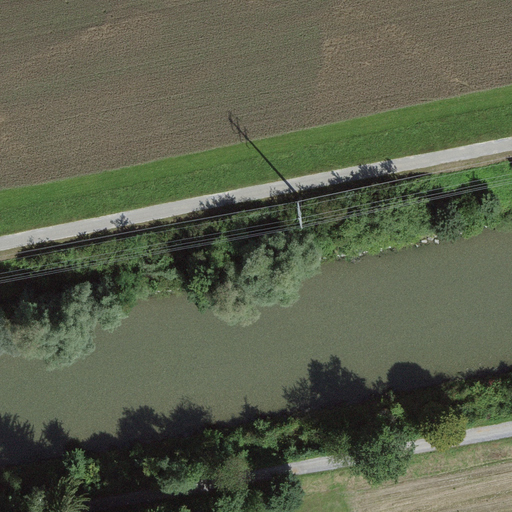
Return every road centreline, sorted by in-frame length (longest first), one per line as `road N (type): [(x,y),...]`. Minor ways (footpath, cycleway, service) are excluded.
road 1 (track): [(0,243),(511,143)]
road 2 (track): [(511,428),(59,511)]
